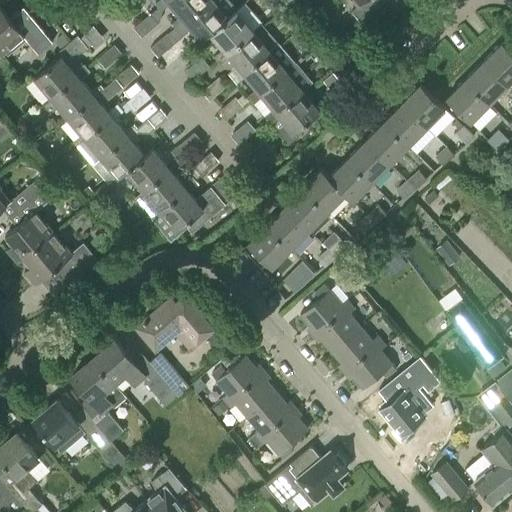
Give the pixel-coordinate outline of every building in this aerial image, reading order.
[(184,19),(205,0),(158,0),(155,3),(158,7),(152,13),(151,12),(149,14),(157,23),(159,21),(161,11),(170,3),(181,16),(184,19)] [(209,32),(236,10),(238,9),(230,0),(205,0),(184,19),(181,16),(171,24),(174,27),(168,32),(175,41),(188,31),(183,25),(186,22),(201,39),(209,32)] [(353,0),(357,5),(351,11),(360,21),(385,0),(353,0)] [(52,41),(24,8),(11,19),(0,6),(0,52),(1,53),(23,35),(38,53),(52,41)] [(226,51),(252,29),(236,10),(209,32),(223,49),(214,56),(220,64),(229,56),(226,51)] [(242,71),(269,50),(272,53),(280,45),(262,23),(253,31),(252,29),(226,51),(229,56),(237,65),(227,73),(237,83),(246,76),(242,71)] [(74,71),(64,59),(69,54),(83,51),(92,44),(85,34),(80,38),(77,35),(57,52),(60,55),(33,78),(50,98),(77,75),(74,71)] [(511,51),(502,41),(483,60),(507,85),(511,79),(511,51)] [(269,50),(242,71),(246,76),(256,88),(247,96),(253,103),(262,95),(259,92),(285,69),(295,61),(281,44),(280,45),(272,53),(269,50)] [(188,68),(201,82),(215,69),(203,55),(188,68)] [(483,60),(465,78),(489,103),(507,85),(483,60)] [(94,95),(90,91),(80,79),(89,71),(83,64),(74,71),(77,75),(50,98),(67,118),(94,95)] [(275,111),(302,89),(285,69),(259,92),(262,95),(273,108),(264,116),(270,123),(279,115),(275,111)] [(107,111),(97,98),(106,91),(110,97),(122,87),(114,78),(103,87),(100,84),(90,91),(94,95),(67,118),(84,137),(110,115),(107,111)] [(446,97),(470,122),(489,103),(465,78),(446,97)] [(454,117),(420,83),(402,102),(426,126),(435,136),(454,117)] [(279,115),(270,123),(281,136),(287,143),(296,135),(294,132),(320,110),(307,95),(302,89),(275,111),(279,115)] [(244,93),(238,99),(243,105),(249,100),(244,93)] [(408,145),(426,126),(402,102),(383,121),(408,145)] [(127,135),(124,131),(114,118),(122,111),(116,103),(107,111),(110,115),(84,137),(101,157),(127,135)] [(127,135),(101,157),(117,176),(125,169),(126,170),(152,147),(144,154),(130,138),(138,132),(149,132),(156,127),(148,117),(136,127),(133,123),(124,131),(127,135)] [(238,143),(242,139),(255,128),(247,119),(230,134),(238,143)] [(390,164),(408,145),(383,121),(365,139),(390,164)] [(467,143),(474,136),(463,125),(455,132),(467,143)] [(498,150),(505,143),(494,132),(487,139),(498,150)] [(365,139),(347,158),(371,182),(390,164),(365,139)] [(185,154),(178,145),(170,151),(175,156),(178,160),(185,154)] [(442,164),(443,163),(453,154),(447,146),(435,156),(442,164)] [(172,171),(181,163),(178,160),(175,156),(166,164),(152,147),(126,170),(143,190),(166,170),(169,167),(172,171)] [(272,149),(257,162),(262,169),(278,155),(272,149)] [(353,201),(371,182),(347,158),(329,176),(321,168),(353,201)] [(189,191),(198,183),(194,179),(200,174),(192,165),(191,176),(182,183),(172,171),(169,167),(166,170),(143,190),(160,210),(186,187),(189,191)] [(302,187),(327,211),(343,194),(352,202),(353,201),(321,168),(302,187)] [(415,188),(427,179),(419,169),(407,179),(415,188)] [(225,203),(218,195),(235,181),(227,171),(195,198),(189,191),(186,187),(160,210),(177,230),(184,224),(191,232),(225,203)] [(407,179),(396,189),(404,198),(415,188),(407,179)] [(58,180),(50,187),(57,195),(62,191),(65,188),(58,180)] [(16,211),(40,191),(33,182),(12,200),(0,185),(0,209),(8,203),(16,211)] [(308,229),(327,211),(302,187),(284,205),(308,229)] [(53,230),(36,210),(48,200),(40,191),(16,211),(23,220),(5,235),(12,244),(6,249),(16,261),(53,230)] [(378,204),(366,215),(375,224),(387,214),(378,204)] [(284,205),(266,224),(290,248),(308,229),(284,205)] [(364,234),(375,224),(366,215),(355,224),(364,234)] [(271,267),(290,248),(266,224),(247,243),(271,267)] [(53,293),(96,258),(83,243),(71,253),(53,230),(16,261),(17,263),(23,258),(30,266),(24,271),(35,284),(41,279),(53,293)] [(340,236),(327,248),(336,257),(349,246),(340,236)] [(325,266),(336,257),(327,248),(317,257),(325,266)] [(291,273),(289,274),(284,280),(295,291),(302,284),(291,273)] [(300,313),(316,332),(345,308),(341,303),(325,284),(316,292),(320,297),(300,313)] [(196,343),(197,341),(213,328),(184,295),(176,302),(171,296),(135,327),(155,350),(182,326),(196,343)] [(347,298),(341,303),(345,308),(316,332),(331,351),(360,326),(349,313),(356,308),(347,298)] [(460,299),(446,310),(476,353),(494,377),(503,369),(497,361),(504,357),(460,299)] [(360,326),(331,351),(347,369),(376,344),(372,340),(360,326)] [(397,369),(392,363),(380,350),(386,345),(378,335),(372,340),(376,344),(347,369),(363,388),(381,372),(387,378),(397,369)] [(93,357),(114,382),(125,372),(134,382),(144,374),(115,339),(93,357)] [(170,401),(189,385),(160,352),(149,361),(157,370),(145,380),(160,398),(164,395),(170,401)] [(226,402),(260,373),(245,354),(216,379),(227,392),(222,397),(226,402)] [(420,355),(378,388),(388,399),(378,407),(395,427),(393,429),(401,439),(408,433),(406,431),(426,415),(408,394),(422,382),(425,385),(437,376),(420,355)] [(126,396),(114,382),(93,357),(72,375),(101,410),(111,401),(115,406),(126,396)] [(511,367),(496,380),(500,386),(511,401),(511,367)] [(276,391),(260,373),(226,402),(230,407),(236,403),(247,416),(276,391)] [(202,378),(192,387),(199,394),(209,386),(202,378)] [(511,422),(511,401),(500,386),(483,399),(490,409),(493,407),(496,411),(498,409),(509,424),(511,422)] [(252,443),(292,410),(276,391),(247,416),(259,429),(248,438),(252,443)] [(57,398),(33,419),(45,434),(55,445),(61,452),(85,432),(103,453),(114,444),(111,440),(95,422),(88,413),(77,422),(72,417),(57,398)] [(308,428),(292,410),(252,443),(256,448),(266,439),(283,458),(294,450),(289,444),(308,428)] [(95,422),(111,440),(123,429),(108,411),(95,422)] [(482,449),(485,453),(464,469),(492,503),(511,486),(511,434),(507,429),(482,449)] [(0,457),(8,467),(0,474),(0,476),(18,497),(23,504),(30,511),(47,511),(49,511),(29,487),(39,479),(27,466),(38,456),(17,432),(0,446),(0,457)] [(343,486),(336,477),(346,468),(342,464),(345,461),(337,452),(334,454),(330,449),(321,457),(311,445),(264,483),(256,490),(264,499),(272,493),(281,505),(304,486),(316,501),(329,490),(333,494),(343,486)] [(445,462),(431,473),(453,500),(467,488),(445,462)] [(146,499),(156,511),(186,511),(174,496),(186,487),(169,467),(151,480),(157,491),(146,499)] [(0,505),(4,502),(11,511),(13,511),(23,504),(18,497),(0,476),(0,505)] [(110,511),(156,511),(146,499),(134,508),(125,500),(110,511)]
